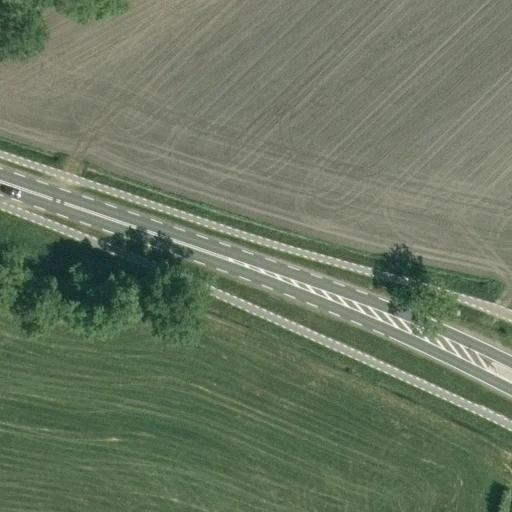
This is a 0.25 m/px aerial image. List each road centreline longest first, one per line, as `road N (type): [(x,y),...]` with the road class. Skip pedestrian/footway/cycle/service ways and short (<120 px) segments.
road 1 (secondary): [(0,181),(405,339),(511,392)]
road 2 (secondary): [(511,363),(337,290),(0,180)]
